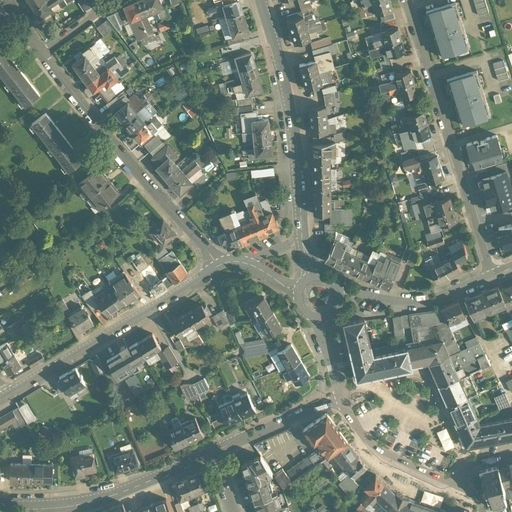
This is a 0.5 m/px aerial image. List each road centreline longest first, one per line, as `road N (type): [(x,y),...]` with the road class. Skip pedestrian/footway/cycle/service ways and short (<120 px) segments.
road 1 (residential): [(405,0),(492,275)]
road 2 (residential): [(220,265),(41,54)]
road 3 (residential): [(220,265),(4,396)]
road 4 (residential): [(258,0),(293,129),(300,241)]
road 5 (residential): [(55,505),(127,490),(211,454)]
road 6 (residential): [(492,275),(429,299),(333,293)]
road 7 (residential): [(342,398),(374,447),(455,486)]
road 8 (residential): [(211,454),(342,398)]
